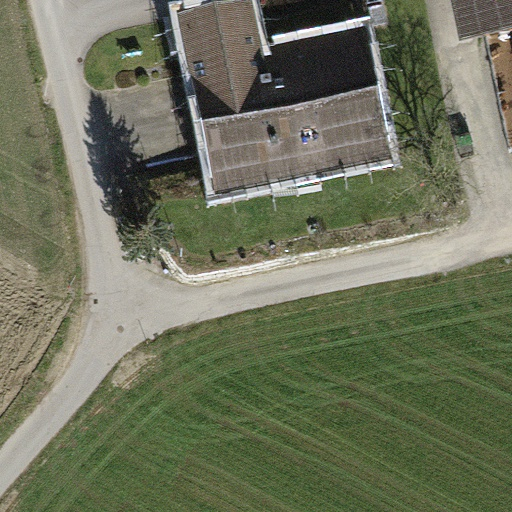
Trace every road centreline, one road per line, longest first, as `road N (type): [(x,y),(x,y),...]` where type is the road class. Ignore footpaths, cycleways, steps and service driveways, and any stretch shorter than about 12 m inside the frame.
road 1 (residential): [(0,470),(127,321),(52,0)]
road 2 (track): [(511,241),(127,321)]
